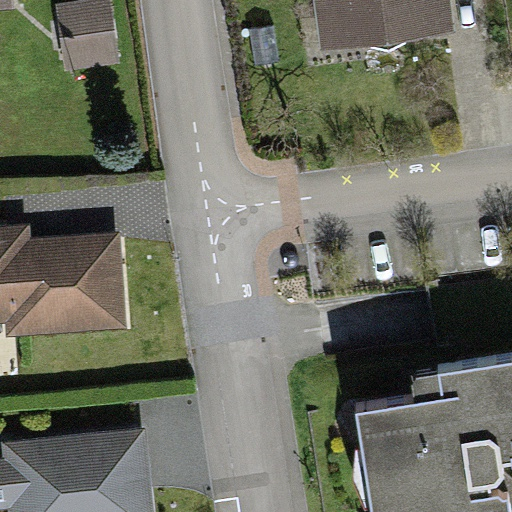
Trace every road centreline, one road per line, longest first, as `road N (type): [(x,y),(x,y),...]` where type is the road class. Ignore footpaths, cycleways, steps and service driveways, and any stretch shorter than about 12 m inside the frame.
road 1 (residential): [(511,187),(203,226)]
road 2 (residential): [(203,226),(262,511)]
road 3 (residential): [(177,0),(203,226)]
